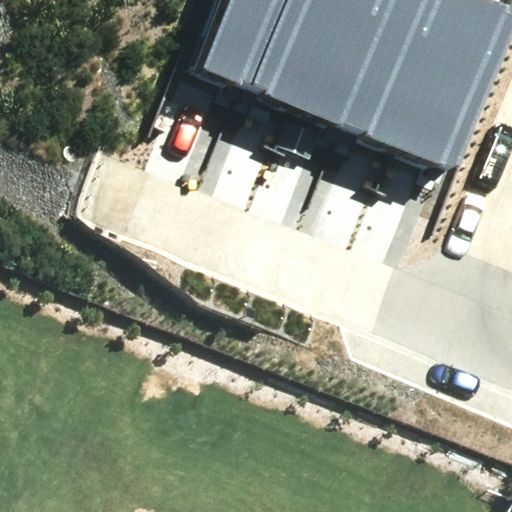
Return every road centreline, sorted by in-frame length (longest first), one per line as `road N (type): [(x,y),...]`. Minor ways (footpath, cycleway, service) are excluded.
road 1 (residential): [(106,191),(452,326)]
road 2 (residential): [(452,326),(511,172)]
